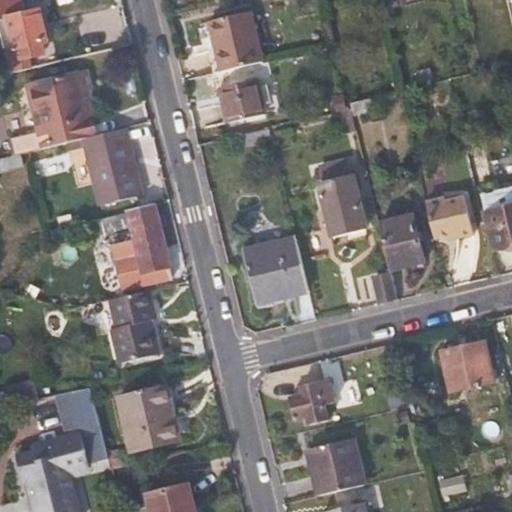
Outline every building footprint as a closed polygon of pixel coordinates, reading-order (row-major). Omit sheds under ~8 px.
[(50,43),(41,11),(26,14),(22,0),(0,0),(0,22),(6,20),(12,47),(3,49),(9,72),(20,69),(18,63),(48,55),(45,44),(50,43)] [(265,63),(253,14),(210,24),(215,44),(208,46),(216,75),(265,63)] [(133,45),(128,24),(97,32),(102,52),(133,45)] [(84,140),(90,138),(97,136),(95,126),(87,127),(82,105),(88,103),(93,87),(89,72),(26,88),(36,133),(26,136),(30,153),(84,140)] [(266,116),(259,81),(220,91),(228,125),(266,116)] [(143,196),(126,129),(97,136),(90,138),(84,140),(100,207),(143,196)] [(30,153),(26,136),(11,139),(15,157),(21,155),(30,153)] [(0,173),(24,167),(21,155),(15,157),(0,160),(0,173)] [(368,232),(354,177),(321,185),(334,240),(368,232)] [(475,236),(466,199),(448,203),(446,199),(428,204),(438,244),(445,242),(446,244),(475,236)] [(511,247),(511,208),(484,216),(492,252),(511,247)] [(175,280),(157,209),(130,216),(136,241),(112,247),(124,293),(146,287),(175,280)] [(427,266),(415,217),(381,226),(393,274),(427,266)] [(310,294),(297,240),(245,252),(258,306),(310,294)] [(399,301),(393,274),(380,277),(386,305),(399,301)] [(154,319),(146,287),(124,293),(107,297),(115,328),(109,329),(118,363),(157,353),(151,329),(148,330),(145,321),(154,319)] [(495,385),(487,346),(443,355),(452,394),(495,385)] [(105,383),(102,372),(88,375),(91,387),(105,383)] [(91,387),(88,375),(72,379),(75,390),(91,387)] [(335,405),(329,382),(301,388),(303,396),(290,399),(296,422),(305,420),(307,427),(331,421),(327,407),(335,405)] [(179,441),(168,388),(120,400),(132,452),(179,441)] [(79,511),(71,479),(92,474),(89,467),(111,462),(92,389),(58,398),(68,438),(34,447),(36,453),(17,458),(24,485),(27,485),(33,511),(79,511)] [(366,487),(354,442),(308,454),(319,498),(366,487)] [(148,485),(143,465),(118,471),(123,490),(148,485)] [(197,511),(191,486),(148,497),(151,508),(135,511),(197,511)]
